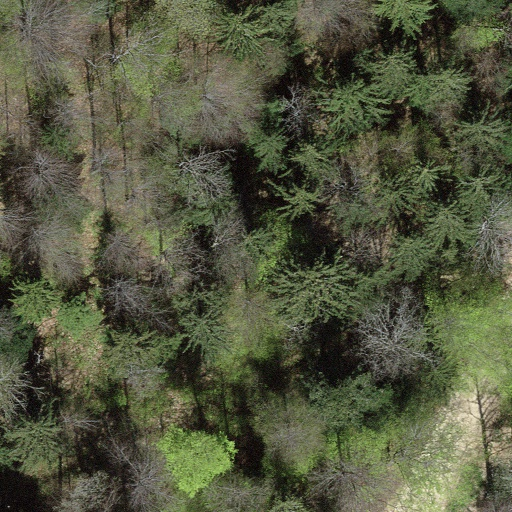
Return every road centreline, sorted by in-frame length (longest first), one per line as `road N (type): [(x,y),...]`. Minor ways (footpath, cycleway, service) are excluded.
road 1 (track): [(511,268),(121,442),(0,509)]
road 2 (track): [(511,343),(431,511)]
